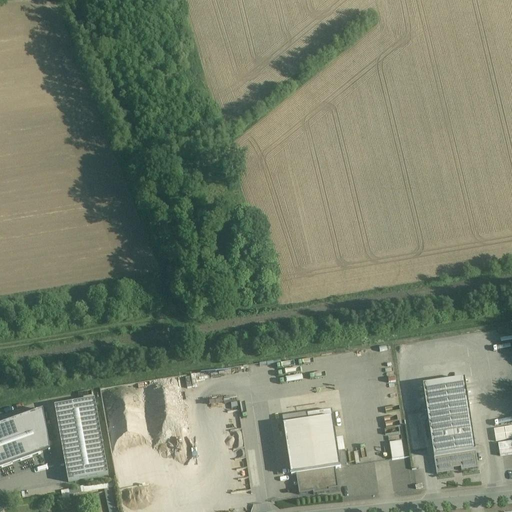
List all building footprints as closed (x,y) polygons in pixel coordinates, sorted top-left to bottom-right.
[(423,387),(436,476),(454,474),(453,467),(460,466),(461,473),(478,470),(465,381),(423,387)] [(96,400),(55,408),(70,484),(109,476),(96,400)] [(43,411),(0,426),(0,469),(50,451),(43,411)] [(333,421),(283,427),(290,477),(296,477),(299,496),(339,491),(336,471),(342,469),(333,421)] [(401,443),(389,445),(392,461),(404,460),(401,443)] [(511,443),(498,445),(500,457),(511,455),(511,443)]
